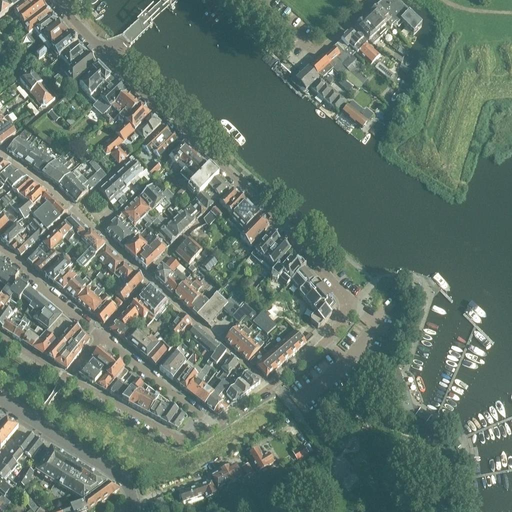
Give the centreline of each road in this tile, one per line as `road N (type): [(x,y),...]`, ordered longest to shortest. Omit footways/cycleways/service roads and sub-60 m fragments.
road 1 (residential): [(268,387),(327,342),(346,300),(105,58)]
road 2 (residential): [(0,155),(146,277)]
road 3 (tertiary): [(131,511),(122,479),(0,400)]
road 4 (residential): [(268,387),(146,277)]
road 5 (residential): [(67,379),(181,439),(210,425)]
road 6 (residential): [(256,0),(316,52),(372,0)]
road 7 (residential): [(99,337),(210,425)]
road 8 (residential): [(99,337),(0,249)]
